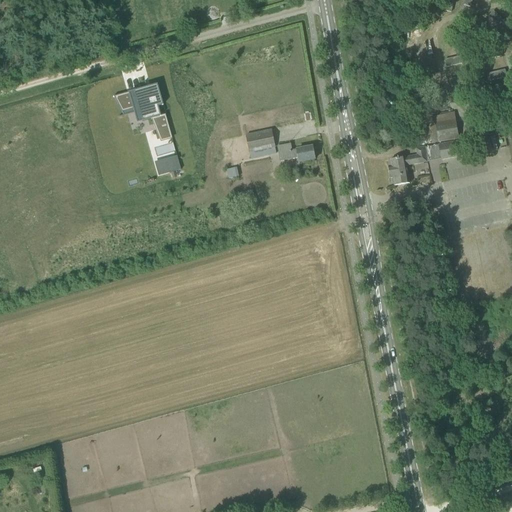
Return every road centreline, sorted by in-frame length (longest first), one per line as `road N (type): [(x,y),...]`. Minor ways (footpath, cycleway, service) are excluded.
road 1 (secondary): [(417,511),(323,0)]
road 2 (track): [(308,9),(0,93)]
